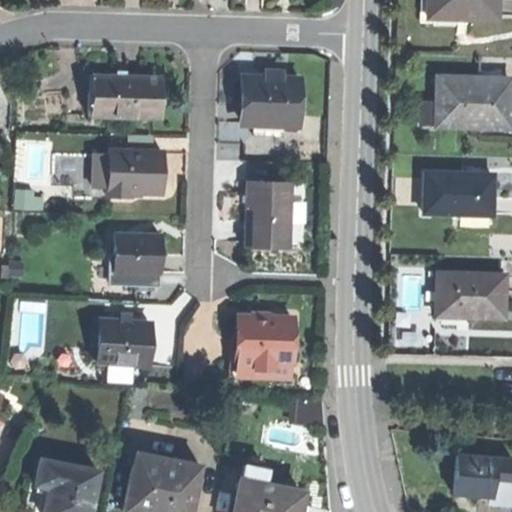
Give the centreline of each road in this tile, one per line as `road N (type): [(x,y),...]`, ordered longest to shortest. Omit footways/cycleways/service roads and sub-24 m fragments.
road 1 (secondary): [(372,511),(352,377),(360,36)]
road 2 (residential): [(205,30),(198,274)]
road 3 (residential): [(0,38),(43,26),(205,30)]
road 4 (residential): [(205,30),(360,36)]
